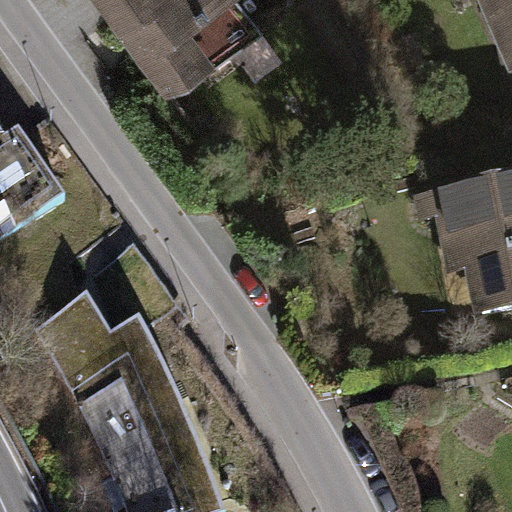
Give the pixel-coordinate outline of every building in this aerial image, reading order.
[(87,0),(166,104),(260,33),(236,1),(238,0),(87,0)] [(511,0),(457,0),(461,7),(478,0),(511,82),(511,0)] [(0,136),(0,233),(59,195),(23,126),(1,139),(0,136)] [(511,320),(511,188),(420,207),(424,227),(437,225),(449,286),(470,282),(479,327),(511,320)] [(89,293),(38,330),(70,387),(91,429),(113,477),(127,511),(227,511),(210,459),(191,412),(168,363),(143,317),(117,333),(89,293)]
